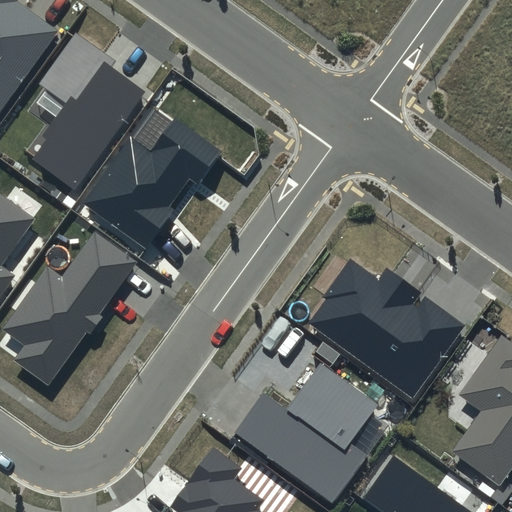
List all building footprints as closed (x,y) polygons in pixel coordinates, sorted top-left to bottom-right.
[(0,0),(0,113),(60,30),(17,0),(0,0)] [(116,62),(76,33),(40,84),(66,103),(43,136),(46,138),(31,159),(75,190),(145,91),(112,67),(116,62)] [(222,152),(175,117),(150,152),(131,138),(84,203),(146,248),(174,209),(169,206),(189,179),(198,185),(222,152)] [(38,217),(0,190),(0,298),(16,275),(4,266),(38,217)] [(137,262),(94,232),(62,277),(48,267),(2,329),(24,345),(13,360),(49,385),(87,332),(91,334),(103,318),(99,315),(137,262)] [(466,325),(386,268),(378,279),(351,259),(323,297),(326,299),(308,324),(413,399),(466,325)] [(511,344),(501,336),(457,395),(481,413),(453,451),(498,485),(511,466),(511,344)] [(378,405),(319,363),(285,409),(263,393),(234,433),(332,503),(367,455),(350,444),(378,405)] [(243,468),(213,447),(170,507),(176,511),(256,511),(264,501),(234,480),(243,468)] [(473,511),(393,455),(363,498),(382,511),(473,511)]
